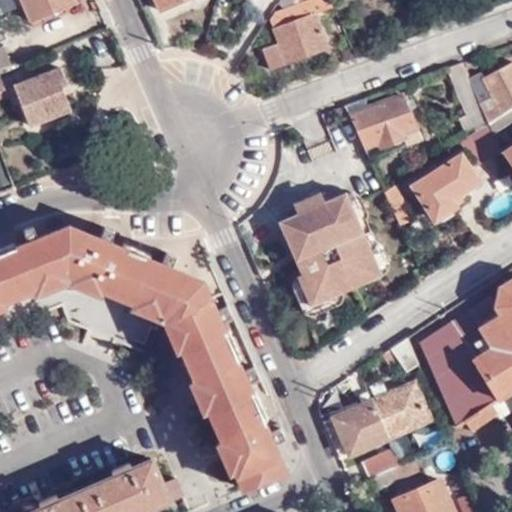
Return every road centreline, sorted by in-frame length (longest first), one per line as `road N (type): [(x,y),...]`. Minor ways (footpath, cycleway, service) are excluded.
road 1 (residential): [(181,151),(511,24)]
road 2 (residential): [(293,394),(181,151)]
road 3 (residential): [(293,394),(511,247)]
road 4 (residential): [(0,223),(181,151)]
road 5 (residential): [(181,151),(116,0)]
